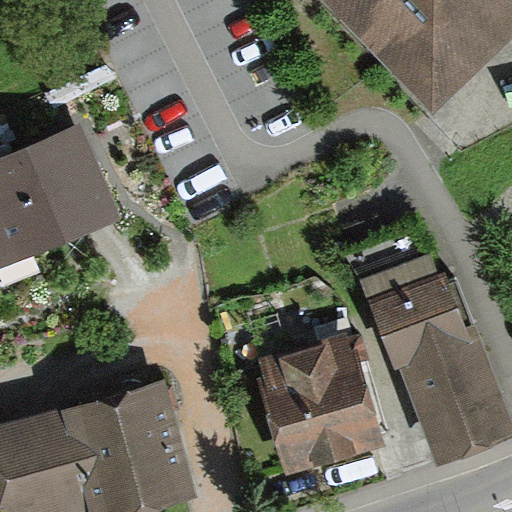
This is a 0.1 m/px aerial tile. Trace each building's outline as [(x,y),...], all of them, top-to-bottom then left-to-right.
[(511,0),(337,0),(427,94),(511,12),(511,0)] [(70,136),(0,164),(0,252),(101,210),(70,136)] [(367,286),(440,455),(498,429),(425,261),(367,286)] [(344,347),(264,367),(289,464),(368,444),(344,347)] [(153,389),(0,427),(0,497),(3,511),(50,511),(176,481),(153,389)]
